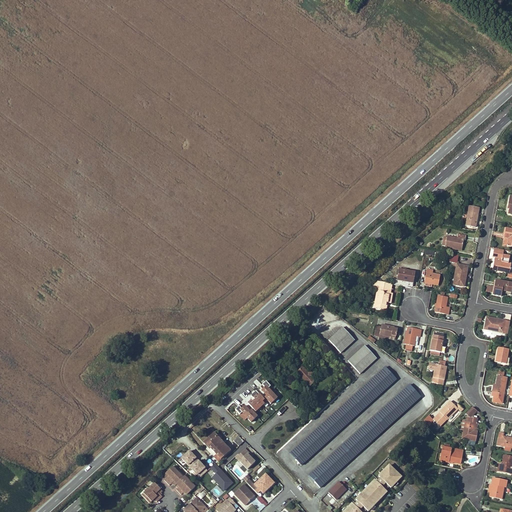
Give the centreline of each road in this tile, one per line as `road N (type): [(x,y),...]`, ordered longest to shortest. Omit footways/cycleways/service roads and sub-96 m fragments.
road 1 (primary): [(511,88),(41,511)]
road 2 (primary): [(63,511),(511,112)]
road 3 (residential): [(505,177),(492,199),(471,301)]
